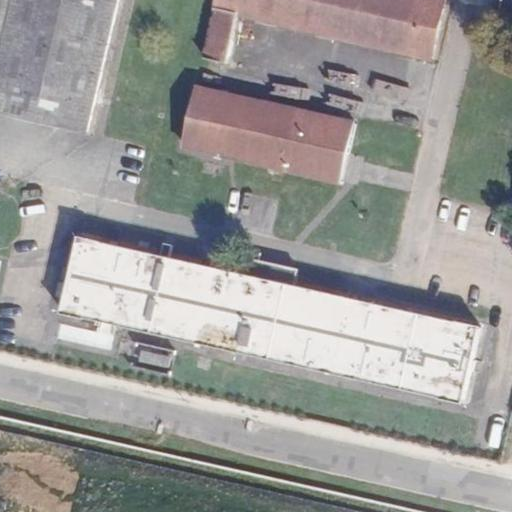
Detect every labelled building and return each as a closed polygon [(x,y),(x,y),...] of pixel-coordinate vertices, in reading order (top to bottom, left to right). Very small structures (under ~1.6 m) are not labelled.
[(0,0),(0,112),(89,134),(120,0),(0,0)] [(433,60),(447,0),(219,0),(206,59),(228,64),(240,14),(252,16),(433,60)] [(344,184),(357,124),(200,88),(186,148),(344,184)] [(81,237),(64,314),(466,405),(482,330),(171,258),(174,246),(166,244),(163,256),(81,237)] [(141,362),(167,367),(169,356),(143,351),(141,362)]
